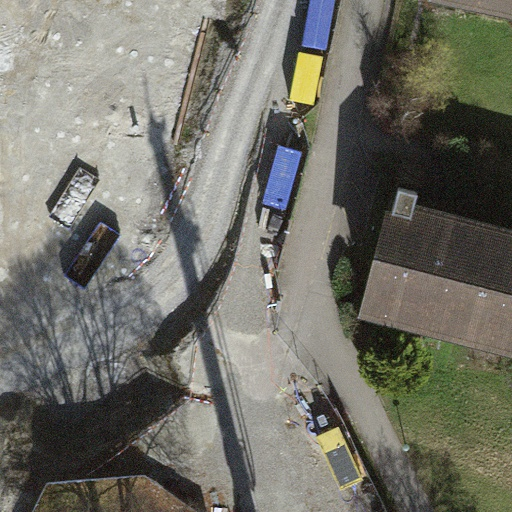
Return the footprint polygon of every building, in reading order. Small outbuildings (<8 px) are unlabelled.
[(72,0),(64,39),(190,66),(198,31),(184,28),(190,0),(197,0),(204,1),(204,0),(72,0)] [(511,0),(461,0),(511,9),(511,0)] [(64,39),(54,90),(65,92),(57,131),(45,128),(34,179),(160,206),(168,171),(154,168),(160,137),(174,140),(183,101),(169,99),(176,68),(189,71),(190,66),(64,39)] [(34,179),(25,225),(0,229),(0,355),(2,357),(76,445),(148,396),(129,346),(152,242),(139,239),(145,209),(159,212),(160,206),(34,179)] [(356,312),(511,347),(511,221),(384,192),(356,312)]
